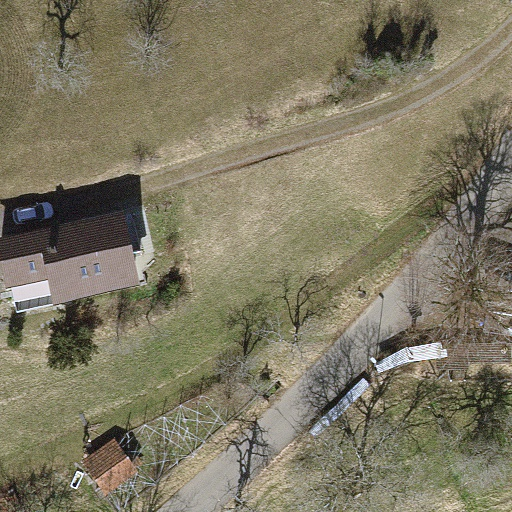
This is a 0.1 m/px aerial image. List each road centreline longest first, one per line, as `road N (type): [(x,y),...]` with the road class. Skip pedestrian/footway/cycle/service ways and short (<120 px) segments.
road 1 (track): [(0,205),(345,119),(434,80),(511,19)]
road 2 (residential): [(186,511),(383,324),(511,169)]
